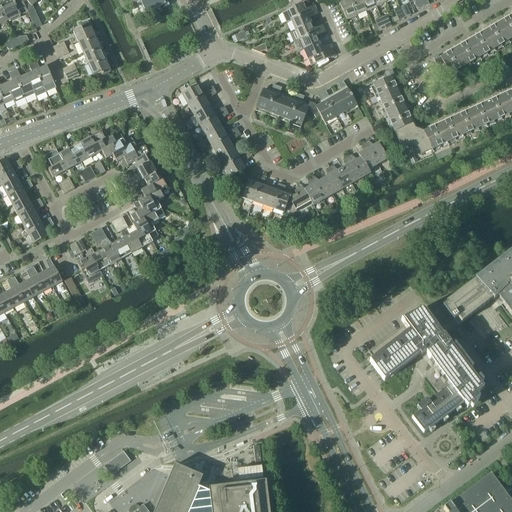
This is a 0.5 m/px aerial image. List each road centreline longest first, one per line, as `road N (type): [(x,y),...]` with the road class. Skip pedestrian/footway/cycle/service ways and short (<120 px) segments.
road 1 (secondary): [(0,440),(167,352)]
road 2 (residential): [(374,133),(291,179),(272,170),(242,118)]
road 3 (secondary): [(355,253),(511,173)]
road 4 (residential): [(70,235),(130,204),(132,185),(116,178),(55,208)]
road 5 (tertiary): [(150,90),(18,141)]
road 6 (tertiary): [(372,511),(313,384)]
road 7 (tertiary): [(217,211),(150,90)]
road 8 (residential): [(511,77),(484,82),(438,109),(412,58)]
road 9 (tertiary): [(302,389),(359,511)]
